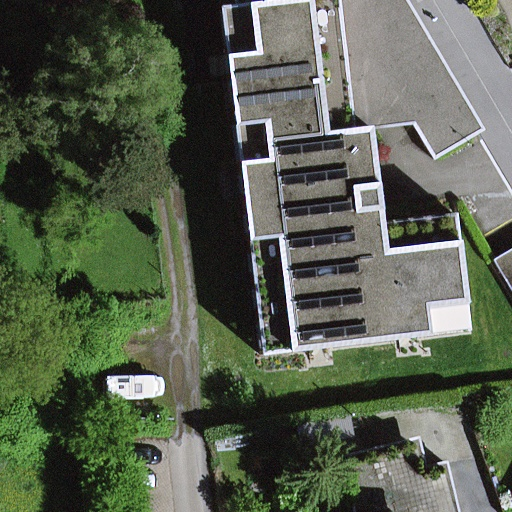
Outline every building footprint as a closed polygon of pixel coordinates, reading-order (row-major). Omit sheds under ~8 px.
[(453,214),(379,223),(368,130),(364,94),(392,91),(338,0),(233,0),(235,6),(218,8),(260,356),(467,331),(453,214)] [(433,161),(484,131),(406,0),(338,0),(392,91),(412,125),(433,161)] [(368,130),(412,125),(392,91),(364,94),(368,130)] [(511,249),(495,260),(511,290),(511,249)] [(406,473),(426,468),(418,439),(399,444),(406,473)] [(426,468),(406,473),(399,444),(340,458),(353,511),(457,511),(445,463),(426,468)]
